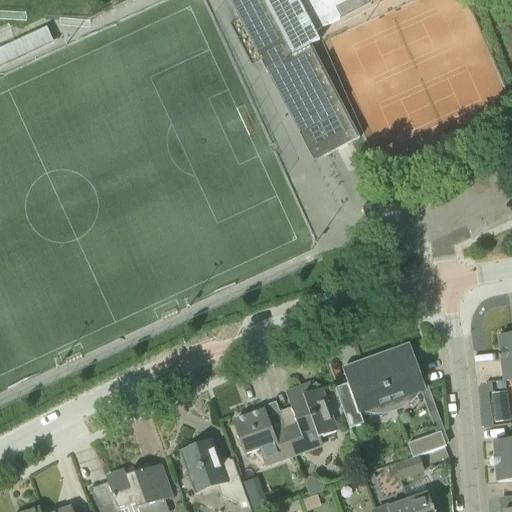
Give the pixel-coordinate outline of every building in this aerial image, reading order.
[(280,69),(326,158),(360,140),(312,47),(321,42),(316,33),(299,0),(232,0),(271,74),(280,69)] [(299,0),(316,33),(340,20),(333,8),(347,0),(299,0)] [(374,216),(372,209),(365,210),(364,211),(366,218),(374,216)] [(511,337),(500,339),(506,382),(511,381),(511,337)] [(376,357),(392,403),(416,395),(418,401),(423,399),(421,393),(413,371),(418,369),(412,353),(423,349),(422,348),(412,352),(409,345),(376,357)] [(369,412),(392,403),(376,357),(342,370),(345,376),(344,376),(344,377),(345,377),(348,385),(335,389),(350,430),(364,425),(363,421),(371,418),(369,412)] [(276,402),(286,430),(295,457),(323,447),(320,439),(337,433),(323,392),(331,389),(330,387),(314,393),(311,386),(302,390),(298,377),(296,378),(300,389),(286,394),(292,409),(282,413),(278,401),(276,402)] [(511,422),(511,408),(491,409),(492,423),(511,422)] [(295,457),(286,430),(273,435),(264,412),(234,423),(246,456),(261,450),(267,467),(295,457)] [(408,445),(413,460),(446,448),(441,433),(408,445)] [(511,440),(511,441),(494,443),(497,484),(511,482),(511,440)] [(238,505),(239,511),(251,511),(248,502),(239,477),(226,482),(216,453),(212,452),(211,452),(208,443),(181,453),(196,496),(218,488),(222,498),(238,505)] [(395,467),(400,480),(424,472),(419,459),(395,467)] [(139,474),(127,478),(137,506),(136,506),(138,511),(137,511),(167,511),(164,502),(173,498),(161,466),(151,470),(149,465),(137,469),(139,474)] [(127,478),(125,473),(107,480),(108,484),(92,490),(99,511),(120,511),(136,506),(137,506),(127,478)] [(322,492),(325,485),(309,478),(305,485),(310,497),(322,492)] [(434,511),(428,495),(408,502),(411,511),(434,511)] [(317,496),(303,501),(307,511),(308,511),(321,508),(317,496)] [(374,510),(374,511),(411,511),(408,502),(389,509),(388,505),(374,510)] [(263,511),(260,503),(250,506),(252,511),(263,511)]
